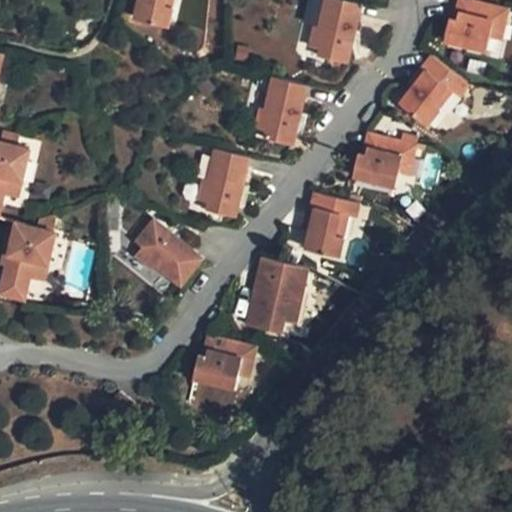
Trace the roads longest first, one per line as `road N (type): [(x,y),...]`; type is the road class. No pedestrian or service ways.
road 1 (residential): [(0,358),(60,356),(115,370),(142,368),(161,352),(388,64),(405,35),(405,0)]
road 2 (residential): [(252,461),(393,279),(511,154)]
road 3 (residential): [(252,461),(228,484),(192,491),(131,482),(63,488),(13,511)]
